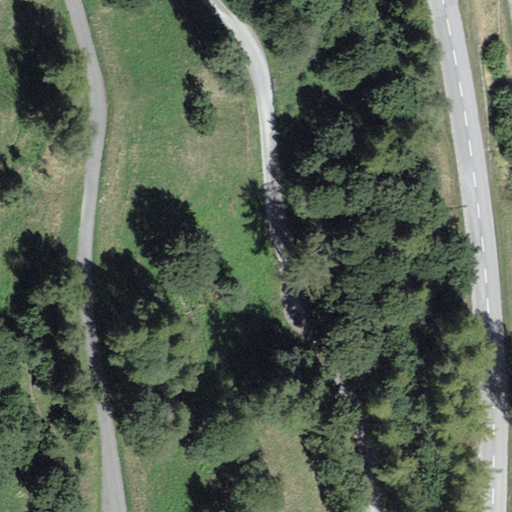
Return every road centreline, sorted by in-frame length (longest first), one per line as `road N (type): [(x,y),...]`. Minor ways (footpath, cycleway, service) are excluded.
road 1 (unclassified): [(372,511),(357,417),(303,313),(281,242),(257,63),(214,0)]
road 2 (unclassified): [(76,0),(99,95),(87,278),(118,511)]
road 3 (tertiary): [(492,511),(485,275),(442,0)]
